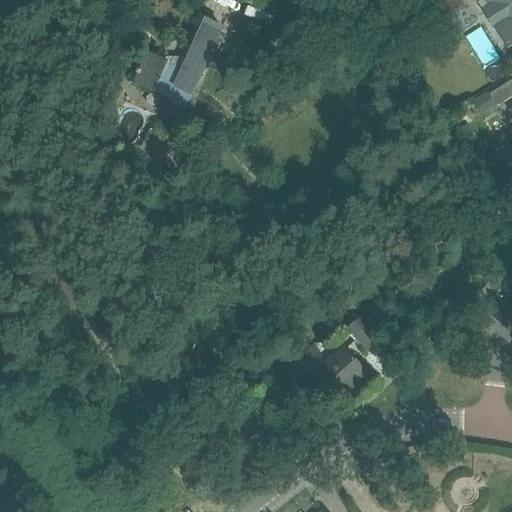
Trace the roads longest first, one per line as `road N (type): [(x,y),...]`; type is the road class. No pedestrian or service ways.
road 1 (unclassified): [(247,511),(333,452),(388,432),(488,428)]
road 2 (residential): [(511,292),(488,428)]
